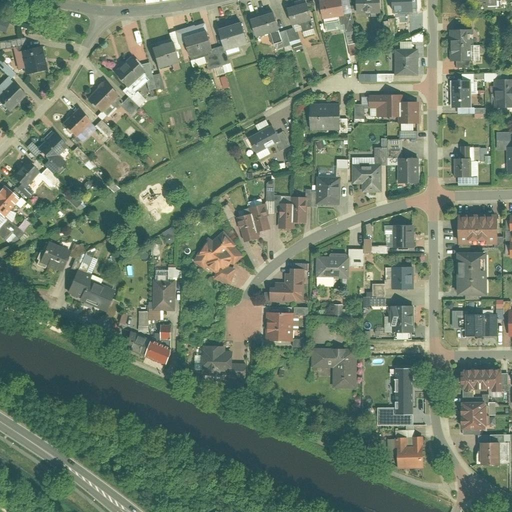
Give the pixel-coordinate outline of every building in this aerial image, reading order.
[(343,0),(323,0),(326,17),(346,14),(343,0)] [(343,0),(346,14),(353,13),(351,0),(343,0)] [(359,0),(360,11),(384,11),(383,0),(359,0)] [(414,0),(395,0),(396,10),(414,10),(414,0)] [(309,2),(290,8),(295,23),(314,18),(309,2)] [(276,12),(254,19),(259,36),(272,32),(282,29),(276,12)] [(10,23),(0,18),(0,29),(7,32),(10,23)] [(395,33),(396,20),(384,20),(384,32),(395,33)] [(206,21),(179,30),(183,42),(189,40),(187,36),(208,30),(206,21)] [(244,22),(222,28),(228,48),(250,41),(244,22)] [(288,49),(304,44),(300,33),(298,34),(296,28),(283,32),(285,40),(288,49)] [(282,29),(272,32),(275,43),(285,40),(283,32),(282,29)] [(456,68),(471,68),(471,61),(480,60),(479,45),(473,45),(473,29),(448,29),(449,62),(455,62),(456,68)] [(208,30),(187,36),(189,40),(193,55),(206,52),(214,49),(208,30)] [(26,37),(0,41),(0,42),(2,54),(25,50),(28,50),(26,37)] [(176,42),(154,48),(160,67),(182,61),(176,42)] [(214,49),(206,52),(211,67),(230,61),(225,45),(214,49)] [(28,50),(25,50),(30,74),(49,70),(44,47),(28,50)] [(424,49),(397,49),(398,72),(424,72),(424,49)] [(133,58),(118,72),(129,85),(144,71),(133,58)] [(16,73),(3,60),(0,63),(0,66),(10,77),(11,78),(16,73)] [(151,62),(144,64),(150,88),(157,87),(154,75),(151,62)] [(162,73),(154,75),(157,87),(165,85),(162,73)] [(395,73),(379,73),(379,81),(395,81),(395,73)] [(492,73),(483,74),(484,82),(492,82),(492,73)] [(0,86),(0,97),(15,82),(11,78),(10,77),(0,86)] [(106,81),(90,98),(102,110),(119,93),(106,81)] [(511,81),(496,81),(497,111),(511,110),(511,81)] [(15,82),(0,97),(0,99),(10,110),(27,93),(15,82)] [(473,82),(453,82),(452,111),(472,111),(473,82)] [(141,106),(147,99),(139,92),(133,99),(140,106),(141,106)] [(133,99),(130,96),(122,105),(133,114),(140,106),(133,99)] [(403,105),(403,98),(379,99),(379,110),(379,120),(404,120),(403,105)] [(370,110),(379,110),(379,99),(370,99),(370,110)] [(421,104),(403,105),(404,120),(404,126),(421,125),(421,104)] [(341,107),(312,107),(311,132),(341,132),(341,107)] [(80,108),(64,123),(76,135),(92,120),(80,108)] [(114,131),(103,119),(96,126),(107,137),(114,131)] [(276,125),(250,138),(257,153),(268,147),(266,143),(275,138),(281,149),(292,144),(285,131),(281,134),(276,125)] [(68,144),(56,133),(40,149),(51,159),(52,161),(68,144)] [(404,140),(390,140),(390,156),(403,156),(404,140)] [(377,147),(377,163),(388,163),(389,147),(377,147)] [(52,161),(51,159),(45,165),(48,168),(54,174),(59,168),(52,161)] [(336,160),(336,169),(347,169),(347,159),(336,160)] [(420,160),(399,160),(399,186),(420,186),(420,160)] [(471,161),(455,161),(454,180),(471,180),(471,161)] [(41,171),(30,162),(17,178),(28,187),(41,171)] [(383,167),(353,167),(354,184),(364,184),(383,184),(383,167)] [(48,168),(42,174),(54,185),(60,179),(54,174),(48,168)] [(342,180),(319,180),(319,209),(342,209),(342,180)] [(383,184),(364,184),(364,192),(383,192),(383,184)] [(6,185),(0,191),(0,211),(5,216),(21,199),(6,185)] [(307,221),(308,197),(296,197),(296,203),(295,221),(307,221)] [(296,203),(281,203),(281,211),(280,227),(295,227),(295,221),(296,203)] [(265,205),(252,208),(253,213),(258,231),(271,227),(265,205)] [(241,216),(248,241),(260,238),(258,231),(253,213),(241,216)] [(461,214),(462,243),(501,243),(501,213),(461,214)] [(23,234),(6,219),(0,226),(0,232),(14,244),(23,234)] [(415,228),(395,229),(395,250),(415,250),(415,228)] [(211,237),(197,259),(208,268),(210,265),(220,272),(217,277),(232,283),(237,267),(231,265),(234,261),(237,263),(245,255),(225,231),(215,239),(211,237)] [(70,251),(51,243),(43,261),(62,269),(70,251)] [(364,265),(364,249),(352,249),(351,265),(364,265)] [(490,251),(459,251),(459,295),(490,295),(490,251)] [(332,256),(319,256),(319,276),(350,277),(350,254),(332,254),(332,256)] [(415,288),(415,266),(394,266),(394,288),(415,288)] [(184,268),(171,268),(171,277),(184,277),(184,268)] [(272,286),(272,301),(305,302),(306,269),(293,269),(293,273),(288,273),(288,282),(279,282),(279,287),(272,286)] [(91,278),(79,273),(71,291),(84,296),(91,278)] [(116,288),(91,278),(84,296),(82,301),(107,310),(116,288)] [(176,281),(155,281),(155,309),(162,309),(175,309),(176,281)] [(374,283),(374,296),(388,297),(388,283),(374,283)] [(388,297),(374,296),(374,305),(387,305),(388,297)] [(417,332),(417,305),(393,306),(394,333),(417,332)] [(310,315),(310,307),(297,307),(297,314),(310,315)] [(151,312),(151,318),(162,319),(162,309),(155,309),(151,309),(151,312)] [(142,312),(141,325),(151,325),(151,318),(151,312),(142,312)] [(295,313),(268,312),(268,339),(294,340),(295,313)] [(499,335),(500,313),(467,313),(467,335),(499,335)] [(127,346),(148,355),(154,340),(133,332),(127,346)] [(173,348),(154,340),(148,355),(166,363),(173,348)] [(207,346),(206,368),(234,368),(234,351),(227,351),(227,346),(207,346)] [(358,349),(316,348),(316,367),(337,367),(337,387),(357,387),(358,349)] [(502,368),(464,368),(464,385),(502,385),(502,381),(502,371),(502,368)] [(413,371),(397,371),(397,391),(413,391),(413,371)] [(413,391),(397,391),(397,409),(378,409),(378,426),(413,426),(413,391)] [(488,401),(463,402),(464,429),(486,428),(486,424),(488,424),(488,401)] [(424,437),(416,437),(416,447),(424,447),(424,437)] [(409,438),(398,438),(398,447),(401,447),(409,447),(409,438)] [(499,440),(483,440),(483,460),(499,460),(499,440)] [(507,440),(499,440),(499,460),(507,460),(507,440)] [(409,447),(401,447),(401,467),(424,467),(424,447),(416,447),(409,447)]
